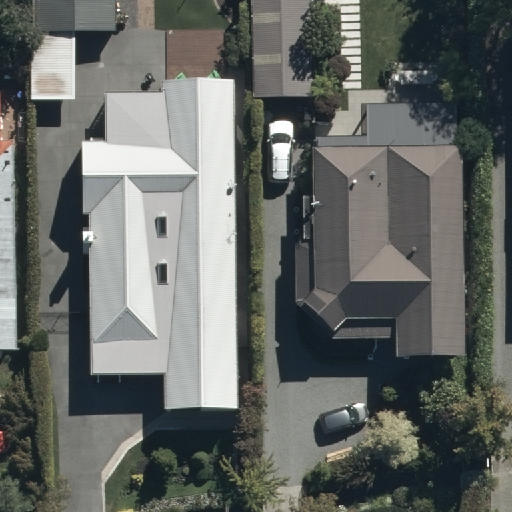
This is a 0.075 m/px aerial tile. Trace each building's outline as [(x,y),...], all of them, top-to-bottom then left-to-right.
[(117,0),(29,0),(29,94),(71,94),(71,26),(118,25),(117,0)] [(309,0),(248,0),(251,92),(314,88),(309,0)] [(233,74),(164,75),(161,84),(105,84),(106,141),(87,141),(88,203),(98,203),(99,371),(170,370),(170,407),(237,407),(233,74)] [(453,94),(366,96),(366,128),(312,129),(314,237),(292,238),(293,296),(322,334),(392,331),(393,348),(460,348),(460,134),(453,134),(453,94)] [(0,99),(0,339),(16,339),(14,141),(0,142),(0,99)]
